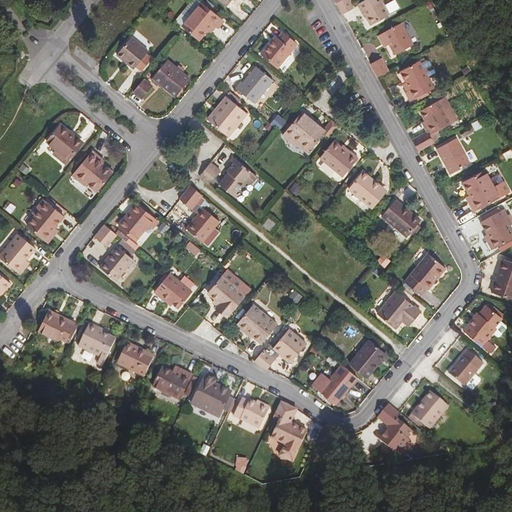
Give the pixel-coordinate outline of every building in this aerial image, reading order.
[(218,0),(230,10),(237,1),(240,2),(241,0),(218,0)] [(351,0),(335,0),(342,11),(354,5),(351,0)] [(383,3),(364,13),(368,21),(370,20),(377,34),(395,24),(383,3)] [(361,17),(354,5),(342,11),(349,24),(361,17)] [(206,9),(187,31),(203,45),(217,30),(223,35),(229,28),(206,9)] [(405,34),(388,43),(401,65),(417,56),(405,34)] [(280,53),(278,51),(267,62),(284,76),(303,54),(288,43),(280,53)] [(139,45),(124,61),(141,76),(143,73),(148,78),(158,67),(152,61),(154,58),(139,45)] [(174,66),(160,83),(181,100),(195,84),(174,66)] [(387,67),(376,73),(383,87),(394,80),(387,67)] [(440,97),(424,70),(406,79),(417,99),(410,102),(415,110),(440,97)] [(277,88),(262,76),(248,91),(246,89),(239,97),(258,112),(277,88)] [(157,93),(149,85),(140,96),(148,103),(157,93)] [(232,104),(228,108),(230,111),(214,129),(234,145),(252,122),(232,104)] [(432,144),(418,150),(424,161),(437,154),(433,146),(454,134),(441,111),(423,120),(431,136),(429,138),(432,144)] [(279,130),(284,120),(274,115),(269,125),(279,130)] [(64,125),(51,141),(64,153),(61,157),(68,163),(85,142),(64,125)] [(305,125),(284,148),(291,154),(294,149),(301,154),(299,157),(309,166),(327,144),(321,139),(319,141),(314,137),(317,135),(305,125)] [(96,149),(76,174),(88,186),(91,184),(100,192),(116,174),(106,165),(104,167),(99,162),(103,156),(96,149)] [(460,149),(441,160),(450,176),(452,175),(457,182),(474,173),(460,149)] [(511,149),(503,154),(505,160),(511,156),(511,149)] [(338,150),(324,167),(347,186),(364,167),(358,163),(354,164),(338,150)] [(234,183),(225,193),(241,207),(250,193),(260,193),(264,188),(240,168),(237,172),(239,175),(233,182),(234,183)] [(227,179),(217,170),(205,184),(216,193),(227,179)] [(488,180),(466,192),(473,205),(477,211),(474,213),(477,220),(511,202),(507,193),(497,198),(493,189),(488,180)] [(288,190),(296,195),(301,187),(293,182),(288,190)] [(368,182),(353,200),(375,219),(389,203),(383,198),(384,196),(378,190),(376,192),(374,190),(375,188),(368,182)] [(507,193),(503,184),(493,189),(497,198),(507,193)] [(197,194),(184,208),(194,216),(207,202),(197,194)] [(126,215),(136,206),(129,198),(119,207),(126,215)] [(31,225),(49,239),(68,216),(48,199),(43,206),(46,210),(31,225)] [(401,209),(388,224),(412,245),(424,231),(414,222),(415,221),(401,209)] [(143,210),(124,230),(139,244),(158,223),(143,210)] [(223,227),(208,214),(191,234),(205,246),(223,227)] [(508,220),(485,231),(500,257),(511,250),(511,234),(508,227),(511,226),(508,220)] [(106,224),(95,236),(108,248),(120,235),(106,224)] [(42,248),(24,234),(6,256),(22,270),(42,248)] [(197,259),(203,251),(192,242),(186,249),(197,259)] [(104,272),(120,285),(138,266),(122,252),(104,272)] [(384,268),(389,261),(381,255),(375,262),(384,268)] [(428,261),(404,289),(421,303),(427,297),(429,298),(449,276),(428,261)] [(511,271),(506,269),(494,301),(511,308),(511,271)] [(0,271),(0,296),(6,291),(9,291),(15,283),(0,271)] [(222,302),(218,308),(228,316),(246,295),(240,289),(244,284),(228,271),(211,292),(222,302)] [(159,297),(162,295),(176,307),(191,291),(169,273),(154,292),(159,297)] [(296,290),(291,298),(299,304),(304,296),(296,290)] [(399,299),(379,321),(395,335),(406,324),(413,330),(422,319),(399,299)] [(255,305),(237,326),(246,333),(249,332),(261,342),(277,325),(255,305)] [(81,324),(66,317),(65,320),(53,314),(43,333),(64,343),(64,340),(71,343),(81,324)] [(478,327),(468,338),(486,353),(500,338),(498,336),(505,327),(490,315),(479,328),(478,327)] [(101,331),(95,328),(85,348),(107,359),(103,366),(107,368),(121,342),(101,334),(101,331)] [(289,331),(272,349),(288,363),(305,344),(289,331)] [(138,349),(132,346),(120,367),(141,377),(142,374),(149,377),(159,358),(144,351),(143,354),(137,351),(138,349)] [(274,357),(266,349),(256,360),(254,363),(265,368),(274,357)] [(388,364),(370,349),(351,371),(370,386),(388,364)] [(470,359),(451,381),(468,394),(486,372),(470,359)] [(186,379),(167,370),(157,389),(183,402),(196,379),(188,374),(186,379)] [(343,370),(320,399),(335,412),(360,385),(343,370)] [(221,383),(211,378),(196,407),(223,420),(236,395),(220,387),(221,383)] [(434,399),(414,422),(432,436),(452,413),(434,399)] [(282,400),(275,413),(281,416),(273,433),(286,440),(280,454),(293,459),(308,428),(291,420),(298,408),(282,400)] [(238,417),(265,430),(274,412),(255,402),(253,404),(247,401),(238,417)] [(389,404),(378,417),(390,427),(388,429),(385,428),(376,439),(391,450),(394,447),(397,449),(407,440),(403,436),(408,431),(393,418),(398,412),(389,404)] [(207,456),(212,448),(205,445),(201,453),(207,456)] [(394,447),(391,450),(393,452),(389,463),(412,459),(402,451),(397,449),(394,447)] [(236,467),(248,468),(248,458),(237,457),(236,467)]
